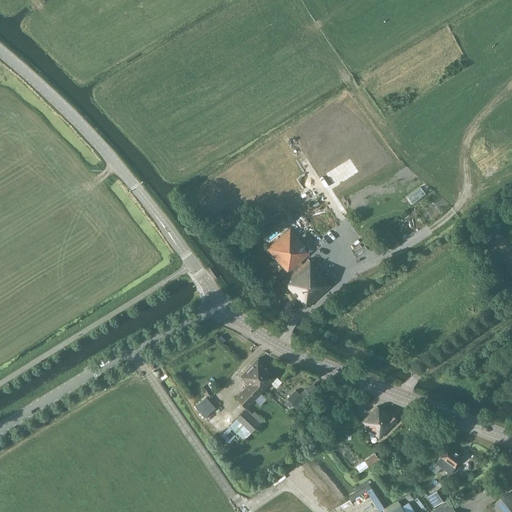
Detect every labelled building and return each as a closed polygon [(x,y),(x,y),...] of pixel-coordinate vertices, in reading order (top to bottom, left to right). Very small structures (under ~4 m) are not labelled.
[(419,186),(404,196),(409,203),(424,193),(419,186)] [(288,273),(309,254),(304,247),(305,246),(290,228),(266,249),(288,273)] [(389,252),(399,245),(388,228),(378,235),(389,252)] [(281,282),(305,308),(329,285),(324,280),(326,279),(308,258),(281,282)] [(246,409),(276,376),(257,358),(240,376),(248,383),(234,398),(246,409)] [(297,389),(304,381),(297,375),(290,383),(297,389)] [(293,389),(286,398),(294,405),(306,391),(308,393),(315,385),(310,380),(298,394),(293,389)] [(207,381),(202,384),(209,393),(214,390),(207,381)] [(379,439),(397,420),(390,413),(388,415),(384,410),(382,412),(377,407),(362,422),(379,439)] [(244,409),(235,419),(222,433),(230,441),(237,433),(244,440),(251,433),(259,423),(244,409)] [(450,475),(462,458),(447,446),(435,463),(450,475)] [(374,452),(364,457),(368,464),(378,459),(374,452)] [(363,458),(353,465),(357,472),(367,464),(363,458)] [(497,511),(511,511),(511,483),(511,489),(492,505),(497,511)] [(373,488),(367,490),(374,508),(381,506),(373,488)] [(427,497),(434,507),(447,498),(440,488),(427,497)] [(433,511),(455,511),(454,509),(449,501),(433,511)]
